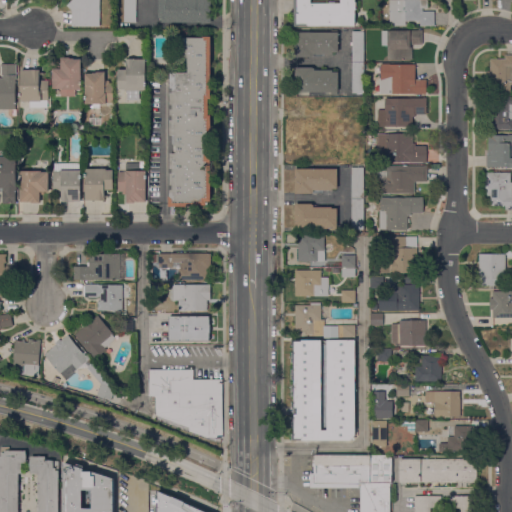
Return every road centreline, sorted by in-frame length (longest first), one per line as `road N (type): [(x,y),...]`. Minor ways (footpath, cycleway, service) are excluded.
road 1 (residential): [(505,511),(502,415),(447,285),(461,37)]
road 2 (residential): [(252,233),(0,233)]
road 3 (primary): [(253,0),(252,233)]
road 4 (primary): [(252,288),(254,511)]
